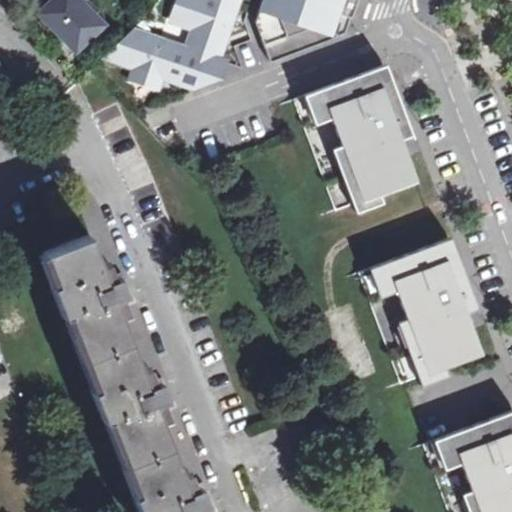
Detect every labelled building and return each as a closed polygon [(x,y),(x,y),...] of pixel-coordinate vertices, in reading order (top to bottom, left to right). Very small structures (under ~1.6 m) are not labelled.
[(121,23),(98,0),(56,0),(46,10),(88,54),(121,23)] [(217,99),(244,0),(171,0),(162,34),(121,23),(110,61),(129,66),(127,74),(217,99)] [(356,0),(262,0),(257,14),(269,18),(261,39),(270,62),(345,33),(356,0)] [(383,65),(293,97),(335,210),(416,180),(401,138),(409,135),(383,65)] [(198,511),(208,508),(198,483),(181,489),(155,419),(161,417),(159,406),(167,403),(159,379),(142,385),(116,313),(122,311),(119,301),(128,297),(119,273),(103,279),(87,236),(42,252),(132,494),(127,496),(132,511),(198,511)] [(448,239),(359,271),(401,384),(482,354),(466,312),(475,310),(448,239)] [(511,511),(511,410),(424,444),(448,511),(511,511)]
